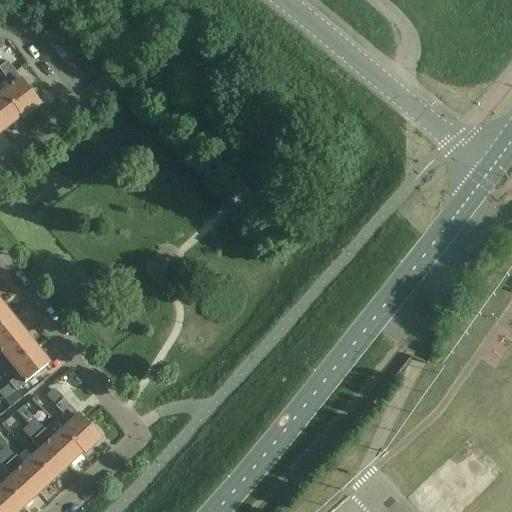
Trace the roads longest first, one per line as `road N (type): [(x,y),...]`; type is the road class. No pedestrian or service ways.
road 1 (secondary): [(216,511),(486,173)]
road 2 (residential): [(53,511),(132,438),(0,270)]
road 3 (unclassified): [(454,144),(282,0)]
road 4 (residential): [(0,16),(19,19),(85,104)]
